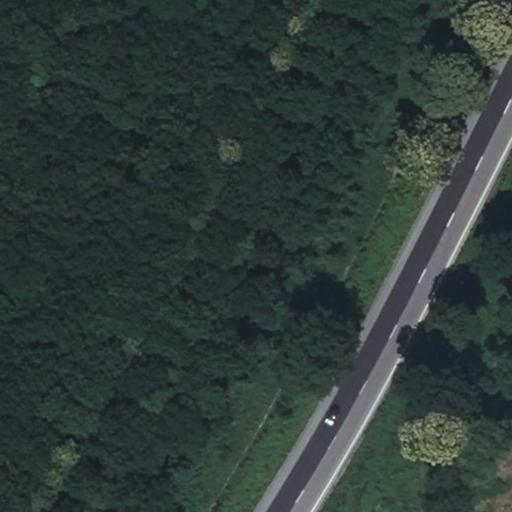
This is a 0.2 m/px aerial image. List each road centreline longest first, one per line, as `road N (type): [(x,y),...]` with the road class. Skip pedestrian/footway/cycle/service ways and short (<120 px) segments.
road 1 (track): [(198,511),(373,206),(474,0)]
road 2 (trunk): [(511,97),(288,511)]
